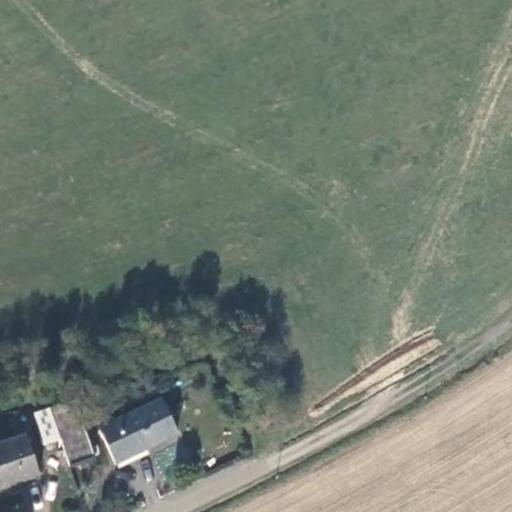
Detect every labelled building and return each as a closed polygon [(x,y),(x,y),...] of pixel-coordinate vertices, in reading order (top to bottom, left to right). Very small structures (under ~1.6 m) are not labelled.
[(106,399),(104,389),(68,398),(72,411),(106,399)] [(117,458),(180,432),(164,395),(101,423),(117,458)] [(62,435),(71,460),(95,452),(85,417),(74,420),(72,411),(68,398),(52,404),(52,406),(62,435)] [(45,442),(62,435),(52,406),(36,412),(45,442)] [(0,485),(40,472),(28,431),(0,440),(0,485)]
